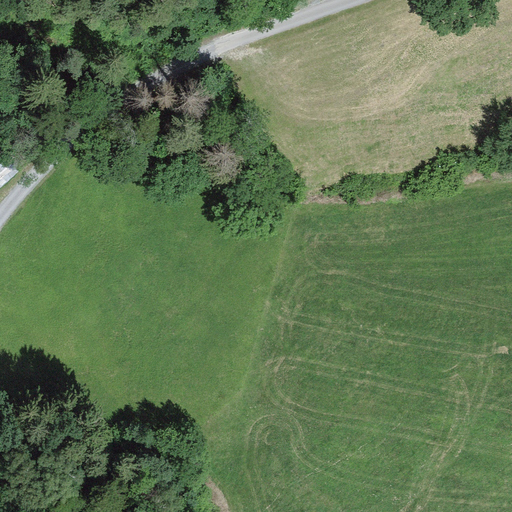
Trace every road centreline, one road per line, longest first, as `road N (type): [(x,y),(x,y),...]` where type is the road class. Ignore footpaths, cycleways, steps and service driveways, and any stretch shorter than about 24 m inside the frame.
road 1 (track): [(215,49),(101,104),(0,209)]
road 2 (unclassified): [(355,0),(215,49)]
